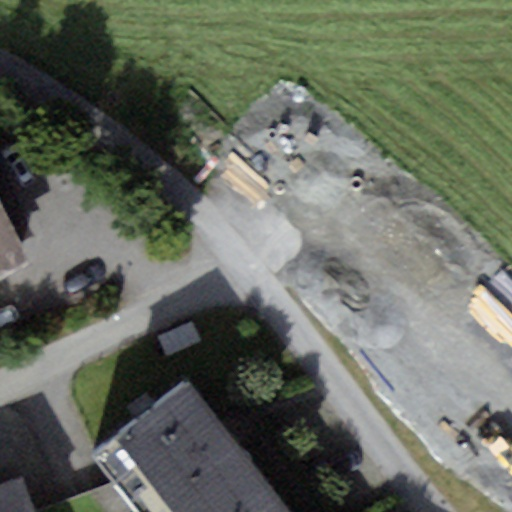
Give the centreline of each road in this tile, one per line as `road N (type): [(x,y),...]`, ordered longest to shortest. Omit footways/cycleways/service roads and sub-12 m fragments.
road 1 (residential): [(0,68),(103,129),(250,271)]
road 2 (residential): [(250,271),(330,362),(424,511)]
road 3 (residential): [(0,376),(250,271)]
